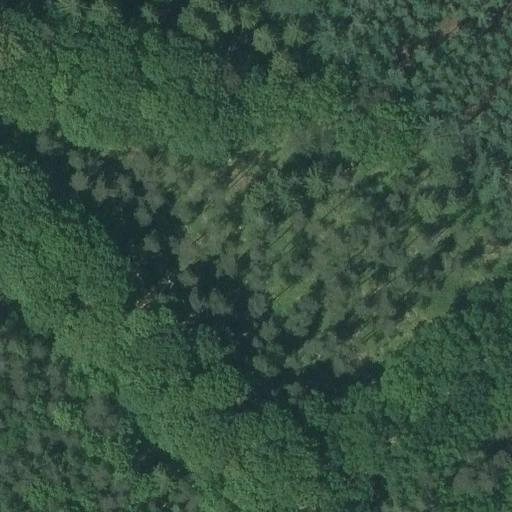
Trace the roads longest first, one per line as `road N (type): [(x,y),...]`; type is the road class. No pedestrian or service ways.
road 1 (track): [(299,511),(279,479),(0,220)]
road 2 (track): [(317,511),(511,354)]
road 3 (track): [(445,122),(311,0)]
